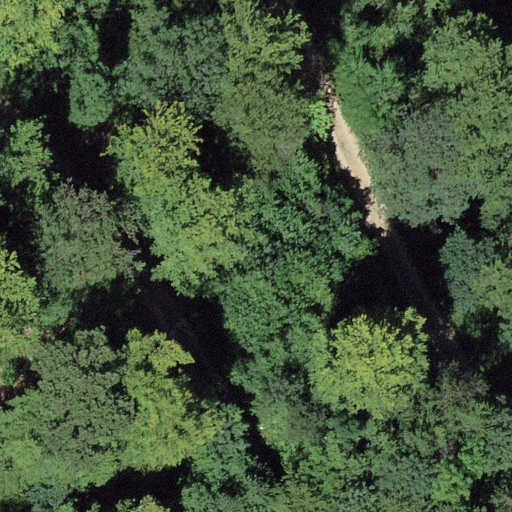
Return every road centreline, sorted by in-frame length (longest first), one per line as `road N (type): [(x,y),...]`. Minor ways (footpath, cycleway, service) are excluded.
road 1 (track): [(286,0),(324,94),(511,468)]
road 2 (track): [(0,117),(76,190),(229,418),(271,511)]
